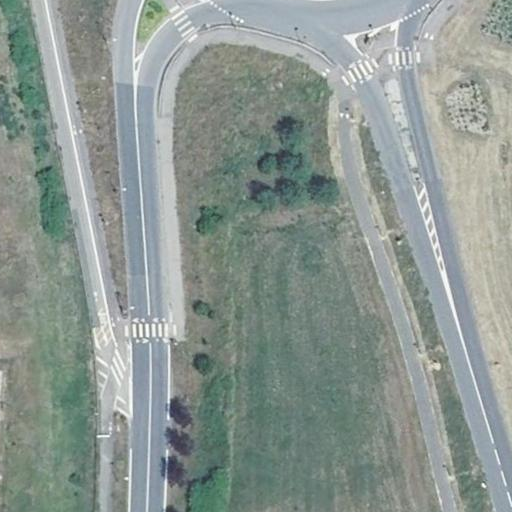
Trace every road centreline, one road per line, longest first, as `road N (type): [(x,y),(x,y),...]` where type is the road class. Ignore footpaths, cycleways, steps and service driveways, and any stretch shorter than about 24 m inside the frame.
road 1 (secondary): [(133,90),(150,351),(147,511)]
road 2 (secondary): [(304,17),(360,70),(402,187),(437,250)]
road 3 (secondary): [(437,250),(511,504)]
road 4 (secondary): [(437,250),(433,180),(404,57),(415,0)]
road 5 (secondary): [(133,90),(172,33),(239,0)]
